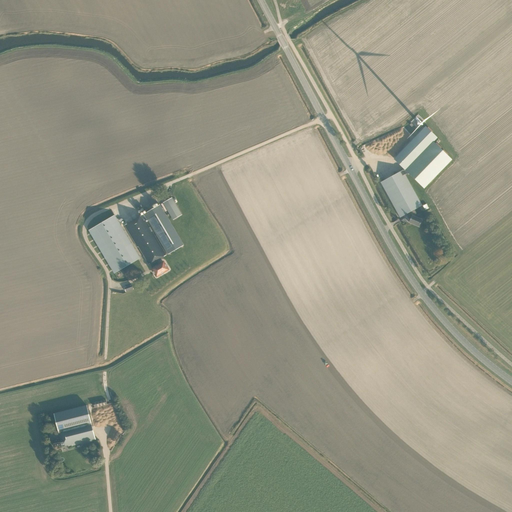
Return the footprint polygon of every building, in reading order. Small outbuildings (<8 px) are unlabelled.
[(400,152),(411,164),(433,141),(437,138),(425,126),(400,152)] [(376,148),(376,146),(378,146),(377,140),(360,145),(363,152),(376,148)] [(424,188),(452,159),(433,141),(411,164),(405,170),(402,170),(394,175),(386,179),(380,182),(395,209),(400,217),(403,216),(404,216),(404,217),(405,218),(405,219),(406,220),(407,221),(408,221),(408,222),(409,222),(419,226),(420,223),(422,220),(414,217),(416,213),(414,210),(422,205),(405,174),(408,173),(424,188)] [(163,203),(173,220),(182,215),(172,198),(163,203)] [(144,214),(124,225),(137,247),(138,246),(149,264),(150,263),(153,268),(152,269),(156,276),(168,270),(163,262),(160,263),(160,264),(159,263),(158,264),(157,262),(158,261),(158,260),(164,257),(166,255),(152,231),(150,227),(145,220),(147,218),(168,254),(183,245),(160,205),(144,214)] [(88,230),(114,273),(140,258),(115,215),(88,230)] [(76,445),(96,440),(87,405),(54,414),(58,428),(64,426),(67,442),(75,440),(76,445)] [(68,447),(76,445),(75,440),(67,442),(64,426),(58,428),(53,429),(55,435),(59,434),(60,438),(53,440),(54,447),(61,445),(61,446),(68,445),(68,447)]
